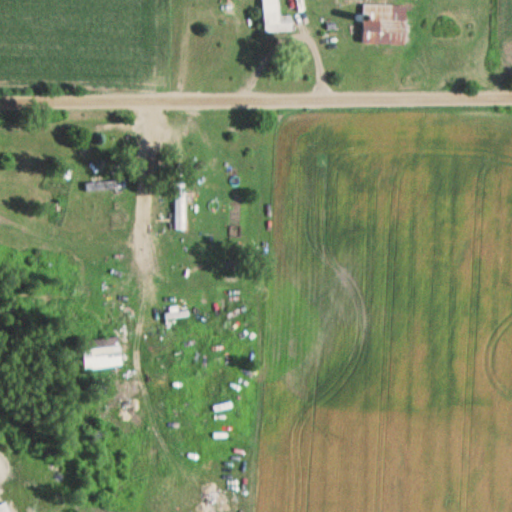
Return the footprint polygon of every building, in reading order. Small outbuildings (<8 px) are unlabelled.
[(291,32),(290,16),(277,16),(277,0),(261,0),(262,32),(291,32)] [(405,6),(361,6),(361,45),(405,46),(405,6)] [(84,183),(84,197),(113,197),(113,183),(84,183)] [(173,184),(173,232),(185,232),(185,221),(189,221),(189,184),(173,184)] [(120,367),(117,338),(79,342),(83,372),(120,367)]
